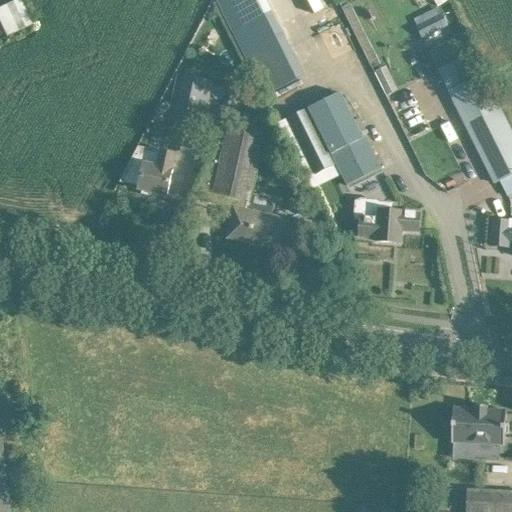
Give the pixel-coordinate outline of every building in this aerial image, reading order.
[(0,8),(0,26),(5,38),(31,26),(18,0),(0,8)] [(216,0),(217,1),(265,97),(298,81),(257,0),(216,0)] [(442,12),(416,25),(422,38),(448,25),(442,12)] [(430,50),(429,51),(449,92),(483,75),(463,34),(430,50)] [(172,116),(202,122),(211,84),(180,77),(172,116)] [(363,139),(341,93),(309,108),(312,114),(314,117),(348,187),(382,170),(366,137),(363,139)] [(511,132),(495,99),(461,116),(495,184),(500,182),(507,197),(511,194),(511,132)] [(289,122),(315,174),(336,163),(314,117),(309,119),(306,113),(289,122)] [(228,127),(193,201),(212,205),(213,199),(235,204),(236,204),(237,199),(248,201),(249,201),(263,134),(228,127)] [(138,148),(120,183),(140,187),(139,190),(142,191),(141,195),(153,197),(154,194),(167,197),(171,177),(176,157),(163,154),(138,148)] [(451,178),(444,181),(447,187),(454,184),(451,178)] [(358,237),(364,237),(377,239),(377,242),(401,244),(402,231),(419,233),(421,214),(382,211),(383,203),(379,200),(359,198),(355,200),(353,219),(359,219),(358,237)] [(246,211),(248,201),(237,199),(236,204),(235,204),(227,239),(308,256),(313,237),(315,225),(246,211)] [(492,227),(491,247),(509,248),(509,242),(511,242),(511,227),(508,227),(508,222),(493,221),(492,227)] [(505,438),(506,411),(487,410),(487,409),(488,409),(488,407),(474,407),(474,408),(475,408),(475,410),(454,409),(452,443),(454,443),(474,444),(473,454),(473,460),(499,461),(499,459),(475,458),(476,454),(500,455),(500,445),(500,438),(505,438)] [(0,511),(8,511),(0,439),(0,511)] [(511,511),(511,495),(469,494),(467,511),(511,511)]
